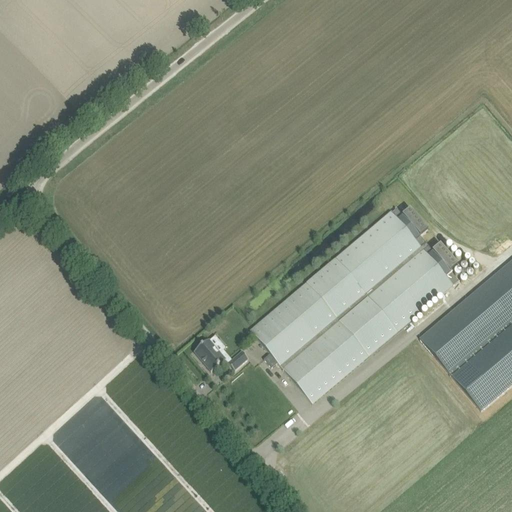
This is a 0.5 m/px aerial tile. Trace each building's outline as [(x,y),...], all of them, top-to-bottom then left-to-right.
[(391,213),(250,333),(269,356),(263,361),(271,370),(277,365),(312,407),(458,283),(451,274),(458,268),(438,244),(431,250),(421,238),(428,232),(410,211),(403,217),(396,209),(395,210),(396,211),(392,214),(391,213)] [(511,256),(506,249),(472,279),(479,287),(511,258),(511,256)] [(511,262),(419,341),(481,413),(511,386),(511,262)] [(207,342),(193,355),(210,375),(224,363),(207,342)] [(240,354),(227,365),(233,373),(247,362),(240,354)]
